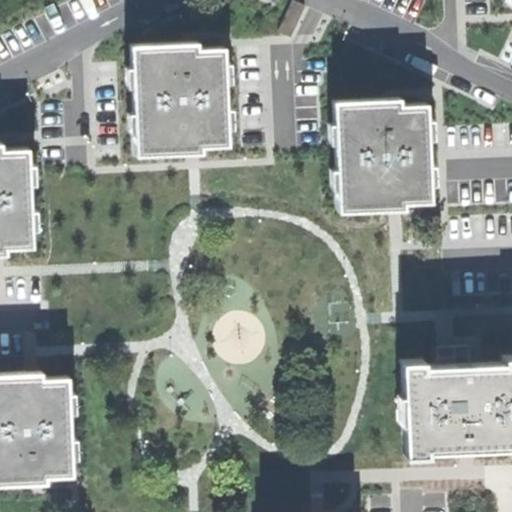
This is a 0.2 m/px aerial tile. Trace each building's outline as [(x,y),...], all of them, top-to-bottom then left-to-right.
[(289,0),(277,31),(288,36),(302,4),(292,0),(289,0)] [(200,152),(200,146),(227,144),(226,128),(225,107),(224,82),(223,62),(223,47),(195,48),(195,41),(186,41),(181,41),(129,44),(130,66),(131,87),(133,111),(134,132),(135,155),(185,153),(192,152),(200,152)] [(401,202),(429,201),(429,185),(427,164),(426,139),(425,118),(425,102),(398,103),(398,97),(383,97),(332,100),(333,122),(334,143),(335,168),(336,188),(337,211),(388,209),(393,208),(402,208),(401,202)] [(0,252),(3,252),(3,248),(31,246),(31,230),(30,209),(28,184),(27,163),(27,146),(1,148),(0,141),(0,252)] [(436,346),(436,357),(454,356),(468,355),(468,344),(445,346),(436,346)] [(504,451),(511,450),(511,354),(501,355),(501,361),(481,362),(455,363),(436,364),(422,365),(422,358),(399,359),(401,393),(402,422),(404,455),(426,454),(426,449),(458,447),(472,447),(504,445),(504,451)] [(45,481),(44,475),(71,473),(71,458),(70,437),(68,412),(67,391),(67,375),(39,376),(39,370),(37,370),(30,371),(23,371),(0,372),(0,483),(36,481),(45,481)]
